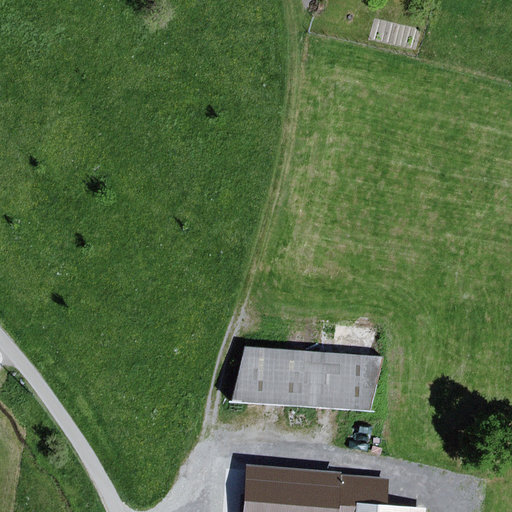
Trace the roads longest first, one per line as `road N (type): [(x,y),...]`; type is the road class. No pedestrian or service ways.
road 1 (track): [(291,0),(286,138),(222,361),(206,480)]
road 2 (residential): [(119,511),(0,339)]
